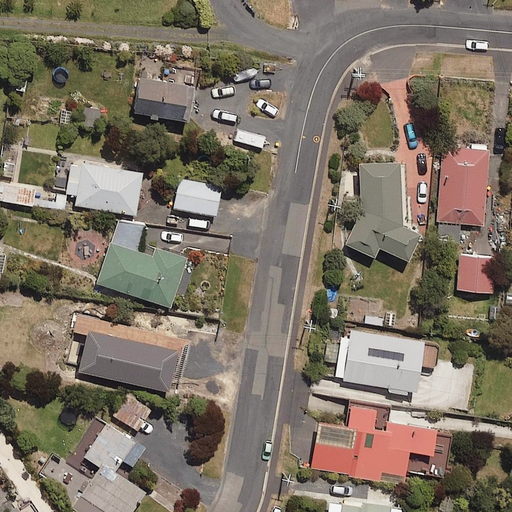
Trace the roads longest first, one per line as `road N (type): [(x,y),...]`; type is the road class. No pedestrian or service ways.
road 1 (residential): [(342,46),(323,67),(308,107),(234,511)]
road 2 (residential): [(511,31),(412,24),(360,33),(342,46)]
road 3 (residential): [(342,46),(270,35),(224,0)]
